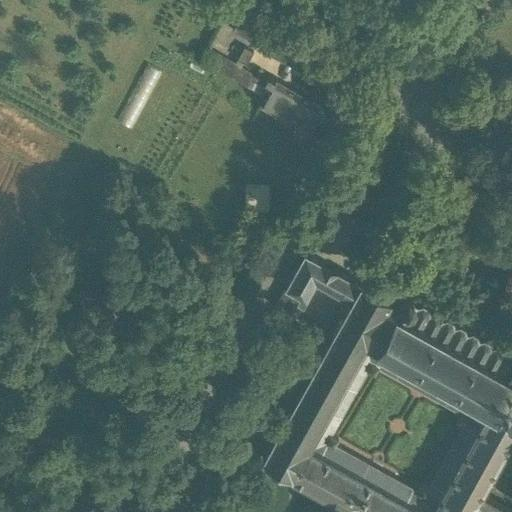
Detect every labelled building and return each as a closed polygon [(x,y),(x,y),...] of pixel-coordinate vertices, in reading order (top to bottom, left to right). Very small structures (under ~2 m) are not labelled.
[(233,31),(264,47),(284,58),(296,35),(245,8),(233,31)] [(237,59),(247,64),(254,51),(244,46),(237,59)] [(210,48),(199,65),(255,98),(265,81),(210,48)] [(123,118),(137,123),(159,71),(145,65),(123,118)] [(268,76),(265,81),(255,98),(263,103),(262,104),(304,129),(323,139),(336,114),(268,76)] [(309,152),(296,175),(309,182),(322,159),(309,152)] [(268,211),(268,186),(245,186),(244,211),(268,211)] [(511,511),(479,495),(511,433),(511,353),(404,294),(396,311),(387,306),(390,299),(316,258),(305,252),(275,306),(294,317),(314,282),(348,300),(260,461),(332,500),(325,511),(511,511)]
